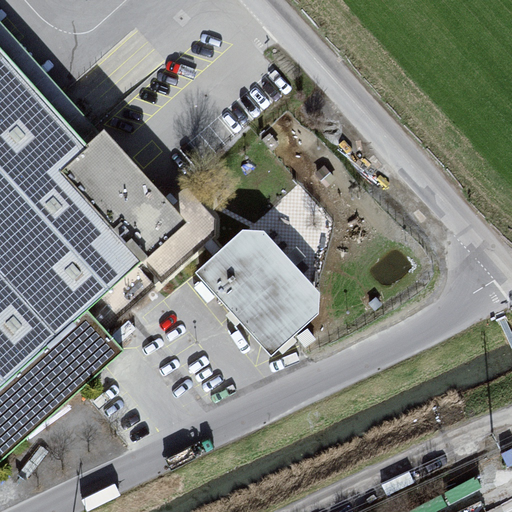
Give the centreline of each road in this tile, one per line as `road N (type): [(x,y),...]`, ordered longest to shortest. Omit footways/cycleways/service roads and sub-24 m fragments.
road 1 (unclassified): [(511,284),(31,511)]
road 2 (unclassified): [(257,0),(511,281)]
road 3 (track): [(325,0),(511,209)]
